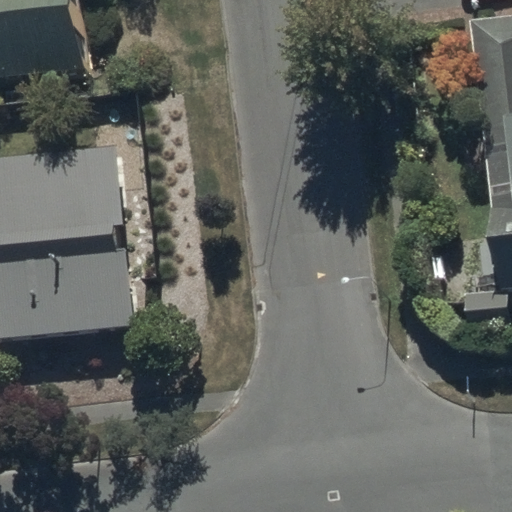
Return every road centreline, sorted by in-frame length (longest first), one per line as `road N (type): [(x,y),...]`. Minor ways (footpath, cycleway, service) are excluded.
road 1 (residential): [(330,501),(281,0)]
road 2 (residential): [(330,501),(511,482)]
